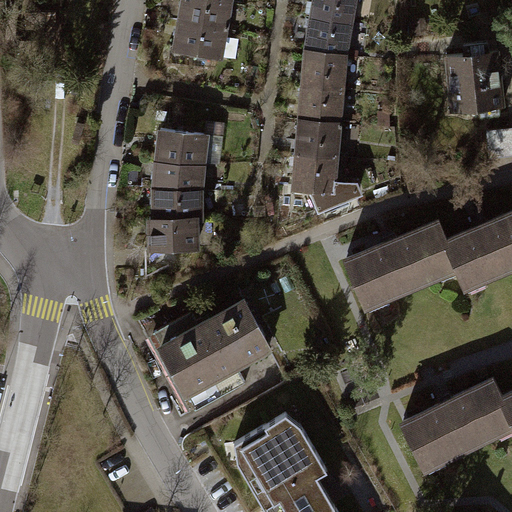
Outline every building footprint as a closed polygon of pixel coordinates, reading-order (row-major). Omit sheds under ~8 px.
[(170,42),(166,61),(209,69),(212,55),(219,56),(229,0),(182,0),(181,5),(176,33),(174,43),(170,42)] [(305,0),(304,11),(349,17),(351,0),(305,0)] [(304,11),(300,45),(345,51),(349,17),(304,11)] [(300,45),(295,78),(341,82),(345,51),(300,45)] [(496,47),(441,51),(445,108),(500,104),(496,47)] [(295,78),(292,115),(338,118),(341,82),(295,78)] [(292,115),(289,152),(336,156),(338,118),(292,115)] [(207,133),(162,128),(160,143),(156,177),(155,187),(155,203),(155,217),(150,217),(151,234),(151,247),(197,246),(196,218),(201,218),(201,189),(207,133)] [(289,152),(286,189),(333,192),(336,156),(289,152)] [(511,205),(442,234),(455,266),(463,285),(511,264),(511,205)] [(433,214),(336,255),(358,307),(455,266),(442,234),(433,214)] [(188,311),(150,331),(191,409),(242,382),(231,362),(265,344),(242,300),(195,324),(188,311)] [(492,378),(398,423),(420,468),(511,424),(511,418),(500,395),(492,378)] [(511,389),(500,395),(511,418),(511,389)] [(299,422),(285,411),(235,440),(237,459),(268,511),(338,511),(316,474),(327,468),(299,422)]
